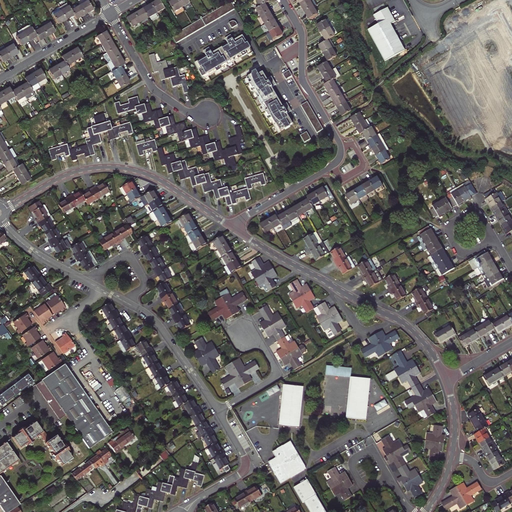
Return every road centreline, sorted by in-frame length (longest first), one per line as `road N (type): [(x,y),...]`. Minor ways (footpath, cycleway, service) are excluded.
road 1 (residential): [(228,225),(342,152),(302,78),(300,31),(283,0)]
road 2 (residential): [(228,225),(402,322),(446,380)]
road 3 (residential): [(0,211),(62,176),(116,167),(150,175),(228,225)]
road 4 (residential): [(110,13),(154,88),(206,115)]
road 5 (residential): [(125,302),(157,323),(217,411)]
road 6 (residential): [(110,13),(0,78)]
road 7 (residential): [(245,331),(279,373),(217,411)]
